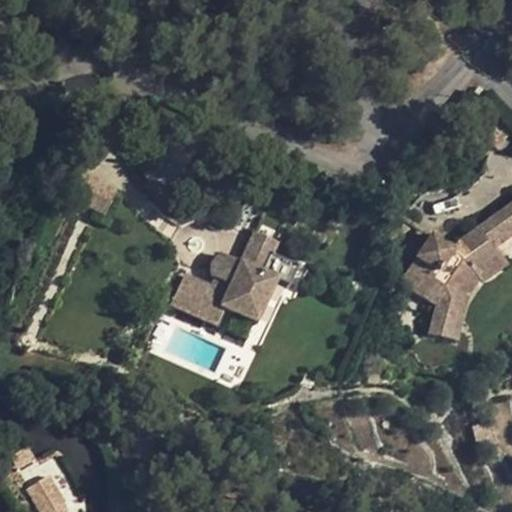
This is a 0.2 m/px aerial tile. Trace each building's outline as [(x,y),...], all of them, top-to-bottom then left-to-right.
[(477,88),(471,95),(478,100),(483,93),(477,88)] [(115,191),(83,175),(69,198),(103,216),(115,191)] [(448,249),(431,237),(415,260),(414,259),(400,281),(435,306),(428,334),(452,341),(463,295),(475,275),(469,266),(494,249),(511,235),(511,203),(477,229),(448,249)] [(431,237),(412,223),(396,247),(414,259),(415,260),(431,237)] [(184,276),(169,305),(216,327),(223,310),(254,324),(273,283),(287,290),(298,268),(270,255),(276,244),(254,234),(239,265),(232,262),(230,264),(221,260),(223,258),(220,257),(215,260),(212,264),(210,268),(210,273),(210,276),(212,278),(214,280),(210,288),(184,276)] [(494,249),(469,266),(475,275),(478,279),(503,261),(494,249)] [(478,279),(475,275),(463,295),(466,296),(478,279)] [(466,296),(463,295),(452,341),(455,342),(466,296)] [(152,433),(125,430),(123,457),(150,460),(152,433)] [(36,462),(28,449),(9,459),(18,473),(36,462)] [(49,479),(27,490),(39,511),(58,511),(57,508),(63,505),(64,505),(49,479)]
